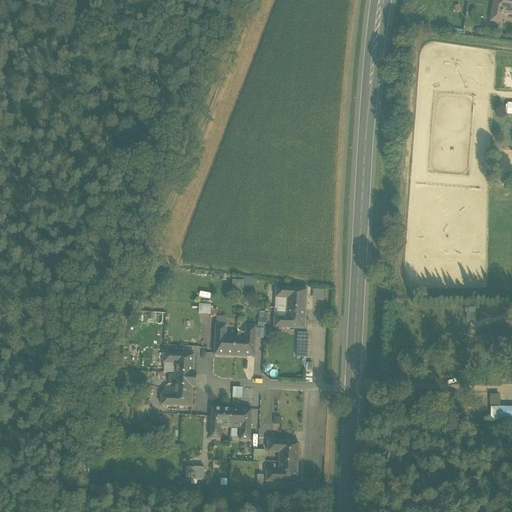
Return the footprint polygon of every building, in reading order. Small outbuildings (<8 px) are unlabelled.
[(511,0),(494,0),(491,22),(501,23),(502,19),(511,20),(511,0)] [(230,294),(241,294),(242,279),(231,279),(230,294)] [(307,290),(276,288),(275,299),(287,299),(287,309),(306,310),(307,290)] [(324,291),(313,290),(313,300),(324,301),(324,291)] [(198,303),(197,314),(216,315),(217,309),(210,308),(210,304),(198,303)] [(306,310),(287,309),(286,319),(274,318),(274,328),(305,330),(306,310)] [(147,322),(138,318),(133,328),(143,332),(147,322)] [(226,326),(216,325),(214,356),(234,357),(235,338),(225,338),(226,326)] [(245,339),(235,338),(234,357),(254,358),(256,327),(246,327),(245,339)] [(308,334),(298,334),(297,345),(307,346),(308,334)] [(194,355),(163,353),(163,363),(175,364),(174,374),(193,375),(193,374),(194,355)] [(193,375),(174,374),(173,396),(161,396),(161,406),(191,408),(192,388),(196,388),(196,374),(193,374),(193,375)] [(232,387),(231,397),(241,398),(241,387),(232,387)] [(511,421),(511,406),(499,406),(499,394),(490,393),(490,421),(511,421)] [(231,409),(211,408),(210,439),(220,440),(221,428),(230,428),(231,409)] [(251,411),(231,409),(230,428),(240,429),(240,441),(250,441),(251,411)] [(299,444),(268,442),(267,452),(279,453),(279,463),(297,464),(299,444)] [(252,449),(252,460),(265,460),(265,450),(252,449)] [(297,464),(279,463),(278,473),(266,472),(266,482),(296,484),(297,464)] [(185,467),(184,478),(204,479),(204,467),(185,467)]
